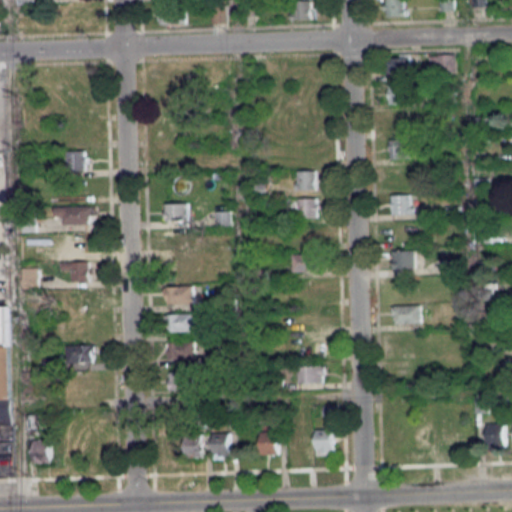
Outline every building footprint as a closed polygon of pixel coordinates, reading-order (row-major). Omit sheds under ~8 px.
[(314,0),(291,0),(291,19),(315,19),(314,0)] [(407,16),(407,0),(385,0),(385,16),(407,16)] [(454,0),(440,0),(440,10),(455,10),(454,0)] [(226,22),(226,6),(213,6),(213,22),(226,22)] [(187,23),(187,7),(159,7),(159,23),(187,23)] [(59,27),(87,27),(87,10),(59,10),(59,27)] [(430,54),(430,72),(456,72),(456,54),(430,54)] [(387,76),(413,75),(412,56),(386,57),(387,76)] [(185,85),(185,67),(157,67),(157,85),(185,85)] [(88,71),(63,71),(63,89),(88,89),(88,71)] [(389,104),(410,104),(410,84),(389,84),(389,104)] [(315,88),(293,88),(293,108),(315,108),(315,88)] [(160,111),(182,111),(182,92),(160,92),(160,111)] [(62,98),(62,115),(88,115),(88,98),(62,98)] [(415,111),(388,111),(388,131),(415,131),(415,111)] [(159,139),(181,139),(181,119),(159,119),(159,139)] [(88,141),(88,124),(64,124),(64,141),(88,141)] [(37,149),(37,134),(20,134),(20,149),(37,149)] [(390,159),(412,159),(412,139),(390,139),(390,159)] [(297,160),(316,160),(316,143),(297,143),(297,160)] [(164,148),(164,165),(187,165),(187,148),(164,148)] [(88,169),(88,151),(68,151),(68,169),(88,169)] [(392,166),(392,186),(414,186),(414,166),(392,166)] [(318,170),(296,170),(296,189),(318,189),(318,170)] [(393,194),(393,213),(413,213),(413,194),(393,194)] [(299,198),(299,217),(319,217),(319,198),(299,198)] [(165,221),(190,221),(190,203),(165,203),(165,221)] [(93,206),(56,206),(56,224),(93,224),(93,206)] [(412,241),(412,222),(393,223),(394,241),(412,241)] [(318,244),(318,226),(296,226),(296,244),(318,244)] [(192,231),(164,231),(164,248),(192,248),(192,231)] [(92,234),(64,234),(64,251),(92,251),(92,234)] [(394,250),(394,268),(416,268),(416,250),(394,250)] [(294,272),(318,272),(318,254),(294,254),(294,272)] [(193,258),(173,258),(173,276),(193,276),(193,258)] [(91,261),(61,261),(61,270),(72,270),(72,281),(91,281),(91,261)] [(321,282),(287,282),(287,299),(321,299),(321,282)] [(195,303),(195,286),(166,286),(166,303),(195,303)] [(63,306),(92,306),(92,289),(63,289),(63,306)] [(422,323),(422,305),(393,305),(393,323),(422,323)] [(0,444),(13,444),(11,306),(0,306),(0,444)] [(321,309),(301,309),(301,328),(321,328),(321,309)] [(195,313),(168,313),(168,331),(195,331),(195,313)] [(396,351),(420,351),(420,333),(396,333),(396,351)] [(323,336),(297,336),(297,355),(323,355),(323,336)] [(168,359),(195,359),(195,342),(168,342),(168,359)] [(67,345),(67,362),(95,362),(95,345),(67,345)] [(299,382),(327,382),(327,365),(299,365),(299,382)] [(168,372),(168,391),(192,391),(192,372),(168,372)] [(94,394),(94,376),(74,376),(74,394),(94,394)] [(507,424),(489,424),(489,447),(507,447),(507,424)] [(431,425),(414,425),(414,449),(431,449),(431,425)] [(459,425),(441,425),(441,449),(459,449),(459,425)] [(335,429),(317,429),(317,455),(335,455),(335,429)] [(308,430),(289,430),(289,455),(308,455),(308,430)] [(279,431),(262,431),(262,454),(279,454),(279,431)] [(231,458),(231,432),(214,432),(214,458),(231,458)] [(160,458),(179,458),(179,433),(160,433),(160,458)] [(203,433),(186,433),(186,457),(203,457),(203,433)] [(52,439),(34,439),(34,463),(52,463),(52,439)] [(79,439),(59,439),(59,462),(79,462),(79,439)]
